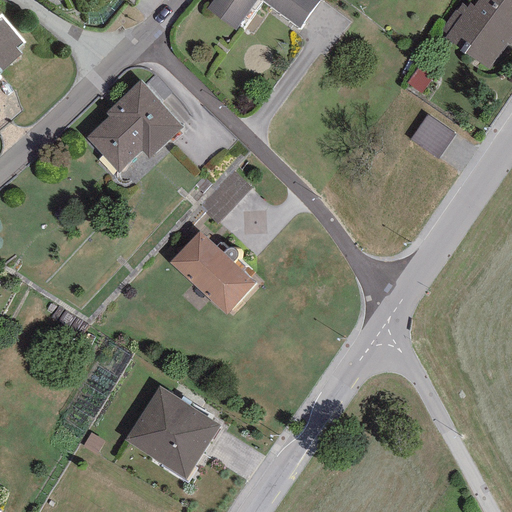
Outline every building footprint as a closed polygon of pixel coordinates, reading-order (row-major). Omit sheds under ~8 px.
[(213,0),(207,9),(235,30),(257,0),(260,0),(300,29),(319,0),(213,0)] [(444,38),(488,69),(511,37),(511,0),(478,0),(474,6),(470,3),(466,7),(461,4),(441,31),(447,35),(444,38)] [(0,72),(22,54),(18,48),(25,43),(2,14),(0,15),(0,72)] [(421,93),(433,77),(419,67),(407,83),(421,93)] [(109,116),(86,138),(118,173),(142,151),(149,159),(182,127),(140,80),(105,113),(109,116)] [(456,136),(427,115),(410,139),(439,159),(456,136)] [(201,207),(218,224),(252,188),(234,172),(201,207)] [(226,315),(256,283),(242,270),(244,268),(236,259),(237,254),(236,250),(233,249),(230,248),(227,250),(220,243),(216,247),(199,232),(170,263),(226,315)] [(220,426),(160,387),(125,440),(185,481),(220,426)]
